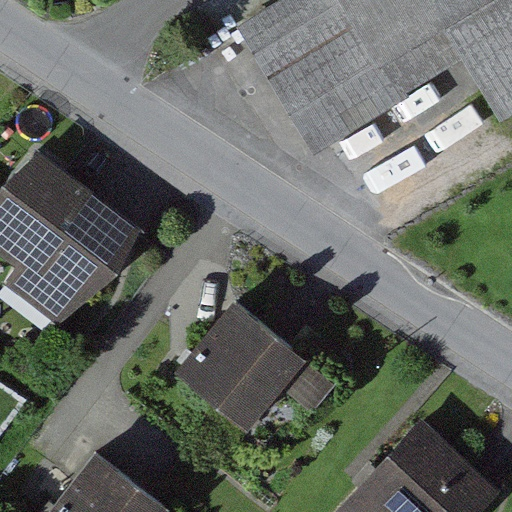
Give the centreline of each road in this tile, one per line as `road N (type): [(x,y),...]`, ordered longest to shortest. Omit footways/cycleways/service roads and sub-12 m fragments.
road 1 (residential): [(511,365),(60,67)]
road 2 (residential): [(60,67),(173,0)]
